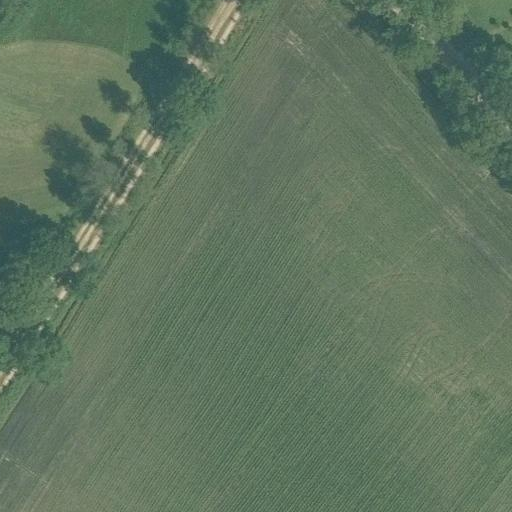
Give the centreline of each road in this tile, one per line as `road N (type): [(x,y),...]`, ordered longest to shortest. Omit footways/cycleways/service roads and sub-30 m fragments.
road 1 (track): [(0,367),(232,0)]
road 2 (unclassified): [(511,124),(395,0)]
